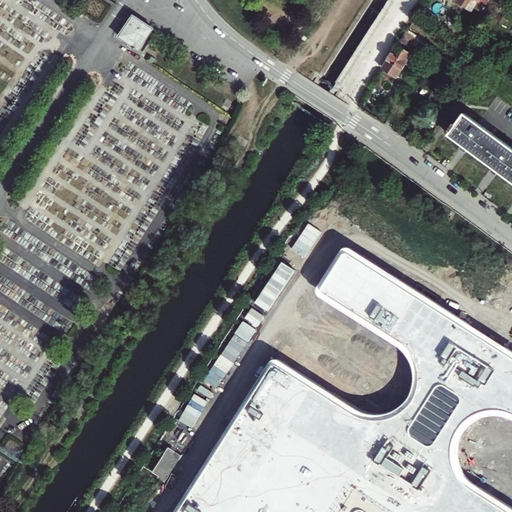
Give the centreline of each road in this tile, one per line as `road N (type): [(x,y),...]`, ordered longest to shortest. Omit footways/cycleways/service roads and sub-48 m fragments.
road 1 (tertiary): [(195,0),(235,41),(511,237)]
road 2 (unknown): [(506,305),(374,511)]
road 3 (unknown): [(332,511),(166,397)]
road 4 (unknown): [(506,305),(347,196)]
road 5 (unknown): [(511,371),(421,511)]
road 6 (unknown): [(178,511),(206,469),(218,465),(295,511)]
